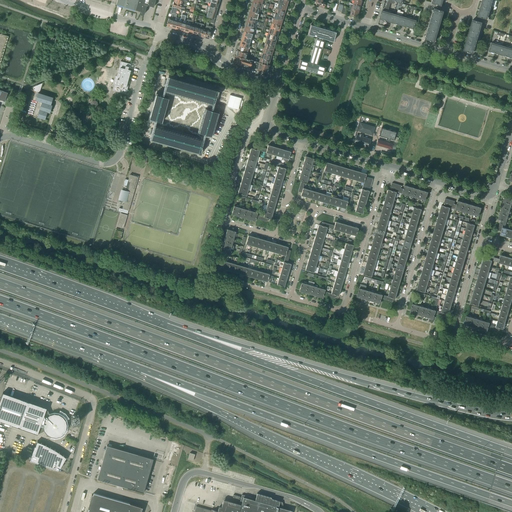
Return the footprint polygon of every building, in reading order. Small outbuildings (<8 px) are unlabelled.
[(117,0),(116,4),(135,10),(138,0),(117,0)] [(138,0),(135,10),(140,11),(140,12),(139,13),(140,13),(140,14),(140,15),(141,15),(142,15),(143,15),(144,15),(144,14),(147,5),(150,6),(153,7),(155,0),(138,0)] [(479,12),(478,16),(487,19),(492,0),(482,0),(482,2),(480,10),(479,12)] [(261,4),(253,2),(253,3),(252,3),(251,6),(260,9),(262,10),(263,5),(261,4)] [(350,7),(349,8),(352,9),(351,9),(358,11),(360,6),(353,4),(351,3),(350,7)] [(206,11),(208,11),(216,14),(216,13),(216,12),(217,11),(217,9),(209,6),(207,5),(205,10),(206,11)] [(169,27),(171,27),(175,14),(176,9),(172,7),(170,13),(173,14),(171,19),(169,19),(166,27),(168,27),(169,27)] [(435,8),(432,19),(426,39),(435,41),(444,11),(435,8)] [(384,21),(385,21),(388,11),(385,10),(385,11),(382,11),(380,19),(385,20),(384,21)] [(390,23),(391,23),(393,14),(391,13),(391,12),(388,11),(385,21),(386,21),(390,22),(390,23)] [(396,24),(397,24),(399,14),(397,13),(396,15),(393,14),(391,23),(392,23),(392,22),(396,23),(396,24)] [(401,26),(402,26),(405,17),(402,16),(402,15),(399,14),(397,24),(401,25),(401,26)] [(178,29),(179,30),(183,16),(181,16),(180,22),(177,21),(175,29),(177,30),(178,29)] [(247,20),(247,21),(259,25),(260,23),(256,22),(257,19),(248,16),(247,19),(247,20)] [(186,32),(188,32),(192,18),(190,17),(188,24),(186,24),(184,32),(185,32),(186,32)] [(407,27),(408,28),(411,18),(408,17),(408,18),(405,17),(402,26),(403,27),(404,26),(407,27)] [(411,18),(408,28),(409,28),(409,27),(414,29),(416,21),(413,20),(414,18),(411,18)] [(473,20),(464,50),(473,52),(482,22),(473,20)] [(203,37),(205,37),(208,26),(209,22),(207,22),(205,29),(203,29),(201,37),(202,37),(203,37)] [(311,24),(308,34),(313,35),(314,34),(328,38),(328,40),(333,41),(336,32),(311,24)] [(313,49),(311,57),(318,60),(320,52),(324,53),(324,54),(328,56),(329,56),(330,50),(322,48),(324,40),(316,38),(314,46),(314,47),(313,48),(313,49)] [(494,53),(495,53),(498,43),(495,42),(494,44),(492,43),(489,51),(494,52),(494,53)] [(499,55),(500,55),(503,46),(500,45),(500,44),(498,43),(495,53),(496,53),(499,54),(499,55)] [(505,56),(506,56),(509,46),(506,46),(506,47),(503,46),(500,55),(501,56),(502,55),(505,56)] [(236,54),(236,56),(245,58),(246,53),(238,51),(237,50),(237,51),(236,51),(236,53),(236,54)] [(245,58),(236,56),(235,55),(234,57),(233,57),(232,60),(233,60),(233,61),(233,62),(250,67),(252,60),(251,60),(249,60),(245,58)] [(318,60),(311,57),(309,62),(308,62),(300,60),(298,68),(308,70),(308,71),(309,71),(317,73),(318,73),(323,75),(325,67),(318,65),(317,64),(317,63),(318,60)] [(113,90),(125,94),(126,94),(127,88),(126,88),(131,70),(129,70),(131,64),(120,61),(116,79),(114,78),(113,84),(114,85),(113,90)] [(269,65),(268,65),(260,63),(256,62),(253,61),(251,67),(266,71),(267,71),(269,65)] [(169,78),(165,90),(213,103),(216,91),(169,78)] [(38,92),(38,93),(36,101),(35,100),(35,101),(38,101),(42,103),(38,117),(37,117),(45,120),(45,119),(44,119),(47,112),(50,113),(49,113),(50,111),(52,105),(50,104),(52,100),(53,97),(38,92)] [(229,94),(226,105),(237,108),(240,97),(229,94)] [(156,95),(150,118),(162,122),(168,98),(156,95)] [(206,109),(200,132),(211,136),(218,112),(206,109)] [(358,131),(372,135),(375,127),(360,123),(358,131)] [(155,127),(152,139),(199,152),(202,141),(155,127)] [(380,136),(394,140),(396,133),(382,129),(380,136)] [(354,143),(368,147),(369,147),(371,139),(363,137),(363,135),(359,134),(359,135),(356,135),(354,143)] [(376,145),(377,145),(391,149),(393,144),(378,139),(376,145)] [(267,149),(261,147),(260,151),(271,154),(273,147),(268,145),(267,149)] [(251,148),(249,154),(258,156),(260,151),(254,149),(251,148)] [(291,152),(284,150),(282,157),(288,159),(291,152)] [(249,154),(248,159),(256,162),(258,156),(249,154)] [(305,156),(304,162),(312,165),(314,159),(305,156)] [(248,159),(246,165),(255,168),(256,162),(248,159)] [(304,162),(302,168),(310,170),(312,165),(304,162)] [(324,171),(330,173),(332,164),(326,162),(326,165),(324,171)] [(330,173),(335,174),(338,166),(332,164),(330,173)] [(246,165),(244,171),(253,173),(255,168),(246,165)] [(335,174),(341,176),(343,167),(338,166),(335,174)] [(341,176),(347,178),(349,169),(343,167),(341,176)] [(302,168),(300,174),(309,176),(310,170),(302,168)] [(347,178),(352,179),(355,171),(349,169),(347,178)] [(244,171),(243,176),(251,179),(253,173),(244,171)] [(352,179),(358,181),(360,172),(355,171),(352,179)] [(358,181),(364,182),(365,177),(366,174),(360,172),(358,181)] [(309,176),(300,174),(299,180),(301,180),(307,182),(308,179),(309,176)] [(129,178),(127,185),(125,189),(123,188),(124,188),(123,188),(122,189),(122,190),(121,192),(121,193),(120,194),(120,195),(119,197),(119,198),(119,199),(119,201),(119,202),(123,201),(124,200),(125,201),(122,209),(128,210),(133,193),(132,193),(132,192),(133,192),(134,190),(133,189),(133,188),(135,189),(137,182),(135,182),(136,178),(137,178),(137,176),(133,175),(133,176),(130,175),(129,178)] [(243,176),(241,182),(250,185),(251,179),(243,176)] [(364,182),(362,188),(366,190),(367,187),(370,188),(373,179),(365,177),(364,182)] [(241,182),(239,188),(248,190),(250,185),(241,182)] [(392,183),(390,190),(397,192),(399,193),(401,188),(401,186),(392,183)] [(404,189),(401,188),(399,193),(408,195),(410,187),(405,185),(404,189)] [(416,189),(410,187),(408,195),(414,197),(416,189)] [(248,190),(239,188),(238,193),(240,194),(246,196),(248,190)] [(422,190),(416,189),(414,197),(420,199),(422,190)] [(388,190),(387,195),(395,198),(397,192),(390,190),(388,190)] [(428,192),(422,190),(420,199),(426,201),(428,192)] [(387,195),(385,201),(393,203),(395,198),(387,195)] [(511,197),(505,196),(503,202),(511,204),(511,202),(511,197)] [(445,198),(443,206),(450,208),(453,209),(454,204),(455,201),(445,198)] [(385,201),(383,206),(392,209),(393,203),(385,201)] [(457,205),(454,204),(453,209),(462,211),(464,203),(458,201),(457,205)] [(503,202),(501,207),(510,210),(511,204),(503,202)] [(470,204),(464,203),(462,211),(467,213),(470,204)] [(475,206),(470,204),(467,213),(473,215),(475,206)] [(364,207),(357,205),(355,211),(362,214),(364,207)] [(441,205),(440,211),(448,213),(450,208),(443,206),(441,205)] [(232,214),(237,216),(240,208),(234,206),(232,214)] [(383,206),(382,212),(390,214),(392,209),(383,206)] [(481,208),(475,206),(473,215),(479,216),(481,208)] [(501,207),(500,213),(508,216),(510,210),(501,207)] [(237,216),(243,218),(246,209),(240,208),(237,216)] [(243,218),(249,220),(252,211),(246,209),(243,218)] [(252,211),(249,220),(255,221),(257,213),(252,211)] [(440,211),(438,217),(447,219),(448,213),(440,211)] [(382,212),(380,218),(388,220),(390,214),(382,212)] [(117,226),(123,228),(127,215),(120,213),(117,226)] [(508,216),(500,213),(498,219),(503,220),(506,221),(508,216)] [(438,217),(436,222),(445,225),(447,219),(438,217)] [(380,218),(378,223),(387,226),(388,220),(380,218)] [(334,226),(329,224),(328,228),(333,229),(339,231),(341,223),(335,222),(334,226)] [(436,222),(435,228),(443,230),(445,225),(436,222)] [(378,223),(377,229),(385,231),(387,226),(378,223)] [(318,225),(317,230),(325,233),(327,227),(321,225),(318,225)] [(358,228),(352,227),(350,234),(356,236),(358,228)] [(500,235),(506,237),(508,229),(502,227),(501,231),(500,235)] [(435,228),(433,233),(442,236),(443,230),(435,228)] [(466,228),(464,234),(472,236),(473,231),(466,228)] [(227,229),(225,235),(234,238),(236,232),(227,229)] [(377,229),(375,234),(383,237),(385,231),(377,229)] [(317,230),(315,236),(324,238),(325,233),(317,230)] [(433,233),(431,239),(440,242),(442,236),(433,233)] [(375,234),(373,240),(382,243),(383,237),(375,234)] [(225,235),(224,241),(232,243),(234,238),(225,235)] [(246,244),(251,246),(254,237),(248,235),(247,238),(246,244)] [(315,236),(313,242),(322,244),(324,238),(315,236)] [(257,247),(263,249),(265,240),(259,239),(257,247)] [(263,249),(268,251),(271,242),(265,240),(263,249)] [(373,240),(372,246),(380,248),(382,243),(373,240)] [(224,241),(222,247),(231,249),(232,243),(224,241)] [(268,251),(274,252),(276,244),(271,242),(268,251)] [(274,252),(280,254),(282,245),(276,244),(274,252)] [(280,254),(285,256),(287,250),(288,247),(282,245),(280,254)] [(430,245),(428,250),(437,253),(438,247),(430,245)] [(372,246),(370,251),(378,254),(380,248),(372,246)] [(231,249),(222,247),(220,253),(229,255),(231,249)] [(428,250),(427,256),(435,258),(437,253),(428,250)] [(370,251),(368,257),(377,259),(378,254),(370,251)] [(310,253),(309,258),(317,261),(319,255),(310,253)] [(427,256),(425,261),(433,264),(435,258),(427,256)] [(458,256),(456,262),(463,264),(465,258),(458,256)] [(368,257),(367,263),(375,265),(377,259),(368,257)] [(309,258),(307,264),(315,266),(317,261),(309,258)] [(483,258),(482,264),(490,266),(492,261),(486,259),(483,258)] [(425,261),(423,267),(432,270),(433,264),(425,261)] [(367,263),(365,268),(374,271),(375,265),(367,263)] [(315,266),(307,264),(305,270),(308,271),(314,272),(315,266)] [(482,264),(480,270),(488,272),(490,266),(482,264)] [(423,267),(422,273),(430,275),(432,270),(423,267)] [(374,271),(365,268),(363,274),(366,275),(372,277),(374,271)] [(480,270),(478,275),(487,278),(488,272),(480,270)] [(256,278),(262,280),(264,273),(258,271),(256,278)] [(422,273),(420,278),(428,281),(430,275),(422,273)] [(478,275),(476,281),(485,284),(487,278),(478,275)] [(286,281),(279,278),(277,285),(284,287),(286,281)] [(420,278),(418,284),(427,286),(428,281),(420,278)] [(476,281),(475,287),(483,289),(485,284),(476,281)] [(299,291),(305,293),(308,284),(302,283),(299,291)] [(305,293),(311,294),(313,286),(308,284),(305,293)] [(427,286),(418,284),(417,290),(419,291),(425,292),(427,286)] [(311,294),(317,296),(319,288),(313,286),(311,294)] [(475,287),(473,292),(482,295),(483,289),(475,287)] [(319,288),(317,296),(322,298),(323,295),(325,289),(319,288)] [(333,288),(331,294),(335,295),(338,296),(340,290),(333,288)] [(357,297),(363,298),(365,290),(359,288),(357,297)] [(363,298),(369,300),(371,292),(365,290),(363,298)] [(390,291),(388,297),(394,298),(395,299),(397,293),(390,291)] [(369,300),(374,302),(377,293),(371,292),(369,300)] [(473,292),(472,298),(480,300),(482,295),(473,292)] [(377,293),(374,302),(380,303),(382,298),(383,295),(377,293)] [(480,300),(472,298),(470,303),(472,304),(479,306),(480,300)] [(410,312),(416,314),(419,306),(413,304),(410,312)] [(416,314),(422,316),(424,307),(419,306),(416,314)] [(422,316),(428,317),(430,309),(424,307),(422,316)] [(430,309),(428,317),(433,319),(435,314),(436,311),(430,309)] [(464,324),(470,326),(472,318),(466,316),(464,324)] [(470,326),(476,328),(478,319),(472,318),(470,326)] [(476,328),(482,330),(484,321),(478,319),(476,328)] [(484,321),(482,330),(487,331),(488,328),(490,323),(484,321)] [(29,402),(2,393),(0,398),(0,421),(19,428),(37,434),(44,431),(46,434),(50,437),(55,437),(59,436),(63,433),(66,430),(66,425),(65,421),(62,417),(61,416),(62,415),(60,414),(59,415),(58,414),(54,414),(49,415),(46,408),(29,402)] [(76,415),(73,416),(72,416),(72,418),(71,418),(72,423),(74,422),(74,424),(78,423),(78,421),(80,421),(79,416),(77,417),(76,415)] [(34,446),(30,457),(29,461),(58,471),(59,468),(60,469),(66,458),(63,456),(59,453),(54,450),(50,447),(45,445),(41,443),(36,442),(35,447),(34,446)] [(106,446),(97,479),(143,493),(145,487),(145,488),(146,485),(145,485),(152,460),(153,459),(122,450),(106,446)] [(140,511),(142,509),(141,507),(93,493),(92,495),(92,494),(87,509),(88,509),(89,509),(87,511),(140,511)] [(197,511),(291,511),(292,511),(282,508),(282,506),(281,502),(279,502),(280,501),(271,499),(271,497),(257,493),(255,499),(242,495),(239,504),(223,500),(223,502),(221,507),(220,507),(219,507),(217,511),(213,510),(213,511),(196,506),(195,511),(197,511)]
